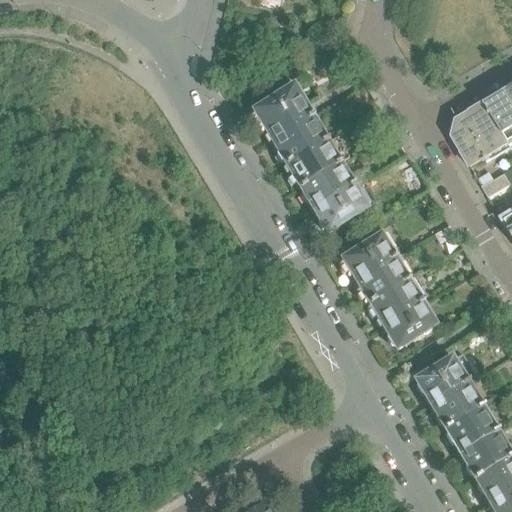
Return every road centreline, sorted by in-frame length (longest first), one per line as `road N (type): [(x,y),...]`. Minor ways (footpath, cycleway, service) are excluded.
road 1 (residential): [(368,401),(178,81)]
road 2 (residential): [(511,281),(423,127)]
road 3 (residential): [(423,127),(373,37),(379,0)]
road 4 (residential): [(436,511),(368,401)]
road 5 (residential): [(87,0),(145,33),(178,81)]
